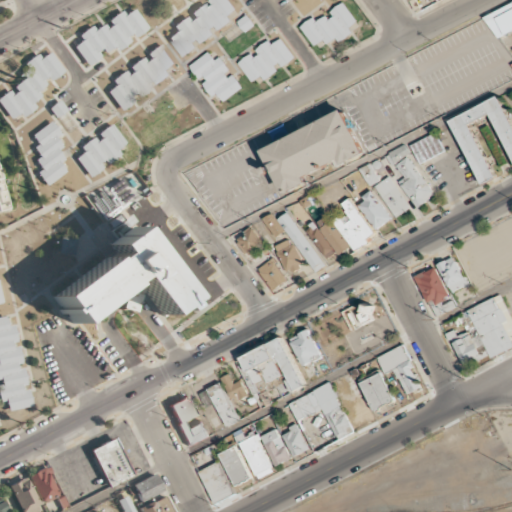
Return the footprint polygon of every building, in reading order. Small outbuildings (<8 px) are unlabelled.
[(182,57),(198,47),(198,45),(214,35),(213,32),(231,21),(227,16),(236,10),(228,0),(209,0),(210,2),(189,15),(189,16),(174,25),(178,31),(169,37),(182,57)] [(511,0),(484,15),(496,38),(511,29),(511,0)] [(314,46),(324,40),(327,45),(359,25),(344,1),(330,10),(332,14),(317,23),(314,17),(301,25),(314,46)] [(87,66),(103,56),(103,55),(115,47),(117,51),(134,40),(133,39),(148,29),(135,9),(125,15),(123,12),(104,25),(104,24),(94,30),(92,26),(78,35),(82,41),(74,46),(87,66)] [(245,32),(255,25),(247,15),(237,22),(245,32)] [(252,82),(262,76),(264,80),(280,70),(279,68),(295,58),(282,37),(271,44),(269,40),(253,50),(254,52),(238,62),(252,82)] [(121,111),(135,102),(133,100),(154,86),(170,75),(167,69),(174,64),(161,44),(147,53),(149,55),(128,69),(112,80),(116,86),(107,91),(121,111)] [(64,71),(49,52),(40,59),(38,56),(17,72),(23,80),(11,89),(0,97),(0,104),(11,120),(19,113),(23,118),(36,108),(33,103),(42,96),(38,91),(49,83),(64,71)] [(224,101),(243,87),(232,71),(231,72),(220,56),(215,60),(209,52),(190,65),(201,82),(212,97),(218,93),(224,101)] [(483,184),(497,176),(468,124),(488,113),(511,155),(511,123),(496,94),(448,120),(483,184)] [(263,146),(284,192),(310,181),(307,174),(342,158),(344,162),(366,153),(346,109),(263,146)] [(66,172),(59,162),(64,159),(58,150),(64,145),(50,123),(33,134),(39,143),(32,147),(39,158),(35,161),(41,170),(36,172),(45,186),(66,172)] [(75,158),(90,178),(106,167),(105,166),(121,155),(117,149),(125,143),(111,124),(95,136),(96,136),(80,147),(84,152),(75,158)] [(445,151),(435,132),(410,145),(419,163),(445,151)] [(408,154),(410,153),(404,143),(388,154),(403,179),(399,181),(416,208),(435,196),(408,154)] [(361,168),(368,186),(379,182),(372,163),(361,168)] [(410,207),(389,176),(375,186),(396,217),(410,207)] [(0,177),(9,207),(0,210),(0,177)] [(358,202),(376,229),(392,219),(374,191),(358,202)] [(340,205),(345,212),(334,220),(356,251),(369,242),(367,238),(375,233),(350,198),(340,205)] [(277,219),(272,212),(263,219),(276,237),(286,230),(315,272),(325,265),(288,211),(277,219)] [(319,220),(336,255),(349,249),(331,214),(319,220)] [(337,252),(314,223),(305,229),(328,259),(337,252)] [(52,295),(72,324),(125,287),(127,290),(123,309),(137,312),(140,296),(145,293),(162,319),(181,307),(183,298),(134,226),(107,245),(113,253),(52,295)] [(236,238),(247,255),(264,245),(253,227),(236,238)] [(304,265),(290,238),(274,246),(288,273),(304,265)] [(438,264),(451,292),(468,284),(454,256),(438,264)] [(288,280),(272,258),(257,269),(273,291),(288,280)] [(449,298),(438,267),(417,274),(428,306),(449,298)] [(462,368),(511,346),(511,319),(501,295),(442,320),(462,368)] [(32,407),(28,387),(27,387),(23,366),(22,366),(18,344),(17,344),(14,325),(8,327),(6,317),(0,317),(0,401),(6,401),(8,411),(32,407)] [(302,366),(322,358),(310,329),(291,337),(302,366)] [(305,385),(283,337),(238,358),(257,399),(262,396),(266,405),(276,401),(275,399),(305,385)] [(423,387),(403,345),(378,356),(386,373),(395,369),(406,394),(423,387)] [(242,380),(234,383),(230,373),(223,376),(233,403),(249,396),(242,380)] [(362,381),(373,411),(395,402),(383,373),(362,381)] [(200,393),(207,407),(215,403),(227,427),(240,421),(221,382),(200,393)] [(324,409),(338,439),(354,432),(332,383),(289,402),(298,421),(324,409)] [(196,416),(187,397),(169,405),(189,446),(209,437),(201,422),(187,428),(184,422),(196,416)] [(283,432),(293,457),(309,450),(299,425),(283,432)] [(263,435),(274,466),(290,460),(279,429),(263,435)] [(258,479),(274,471),(255,431),(245,436),(242,430),(235,433),(258,479)] [(91,449),(107,487),(132,477),(116,438),(91,449)] [(235,486),(251,480),(237,446),(221,452),(235,486)] [(214,503),(234,496),(222,462),(201,469),(214,503)] [(41,504),(60,496),(47,466),(28,474),(41,504)] [(132,485),(140,502),(163,491),(155,474),(132,485)] [(39,511),(24,478),(9,485),(21,511),(39,511)] [(134,511),(127,496),(117,500),(122,511),(134,511)] [(140,507),(142,511),(171,511),(165,497),(140,507)]
